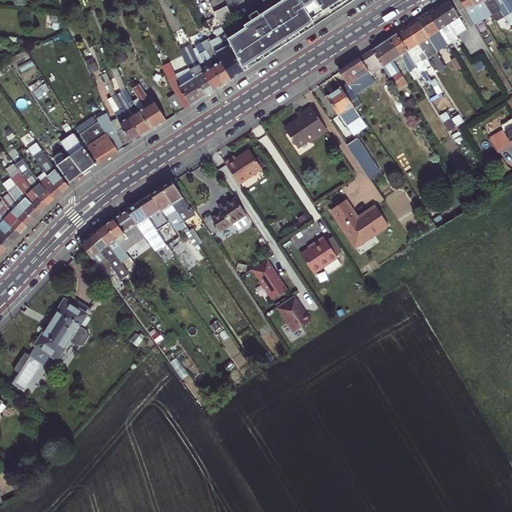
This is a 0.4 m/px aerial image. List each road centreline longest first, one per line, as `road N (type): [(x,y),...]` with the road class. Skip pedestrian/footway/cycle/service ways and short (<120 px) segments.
road 1 (secondary): [(0,305),(114,195),(417,0)]
road 2 (secondary): [(392,0),(109,182),(0,288)]
